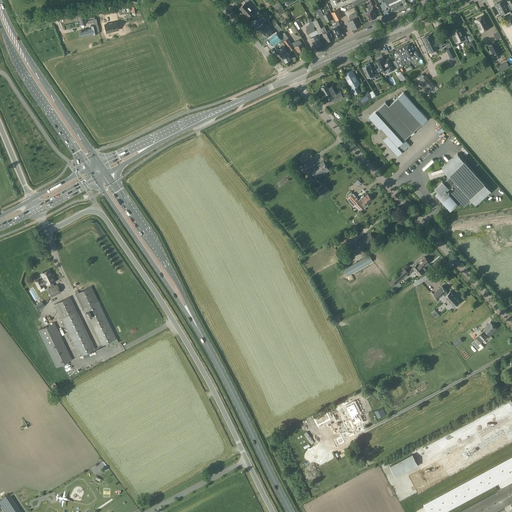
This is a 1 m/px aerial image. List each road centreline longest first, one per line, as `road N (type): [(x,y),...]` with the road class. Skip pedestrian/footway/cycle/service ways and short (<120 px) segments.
road 1 (unclassified): [(36,211),(52,227),(89,209),(101,212),(182,334),(272,511)]
road 2 (unclassified): [(511,322),(289,79)]
road 3 (primary): [(290,511),(194,321)]
road 4 (primary): [(99,163),(16,39),(0,0)]
road 5 (primary): [(95,178),(194,321)]
road 6 (primary): [(194,321),(160,250),(106,173)]
road 7 (primary): [(0,21),(88,168)]
road 8 (tertiary): [(153,144),(289,79)]
road 9 (residential): [(352,58),(473,0)]
road 10 (tertiary): [(337,56),(453,0)]
road 11 (residential): [(433,0),(318,54)]
